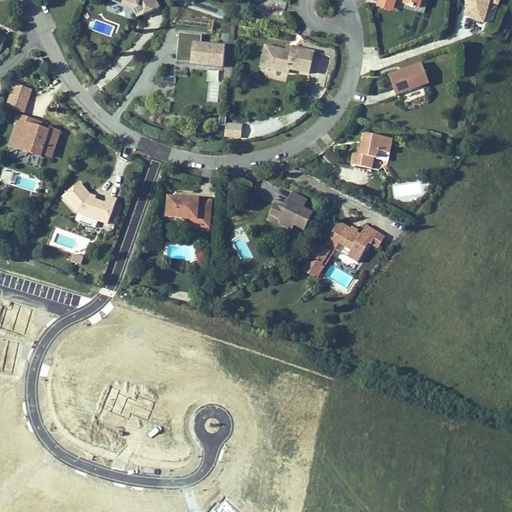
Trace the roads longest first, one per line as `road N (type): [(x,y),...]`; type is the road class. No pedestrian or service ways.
road 1 (residential): [(158,152),(110,292),(48,337),(30,395),(48,443),(106,473),(181,482),(205,467),(211,446)]
road 2 (residential): [(158,152),(254,158),(306,138),(350,81),(354,45),(343,20)]
road 3 (residential): [(38,19),(81,99),(127,138),(158,152)]
